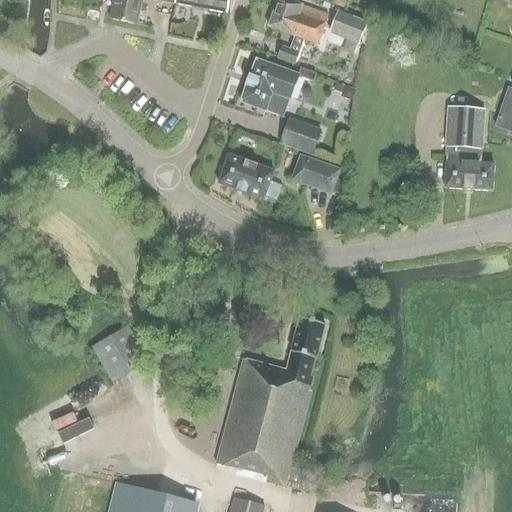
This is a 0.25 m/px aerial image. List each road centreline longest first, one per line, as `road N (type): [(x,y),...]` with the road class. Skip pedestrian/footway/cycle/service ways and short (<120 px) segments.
road 1 (tertiary): [(511,225),(320,258),(233,232),(162,180)]
road 2 (tertiary): [(162,180),(68,95),(0,56)]
road 3 (residential): [(162,180),(196,140),(243,0)]
